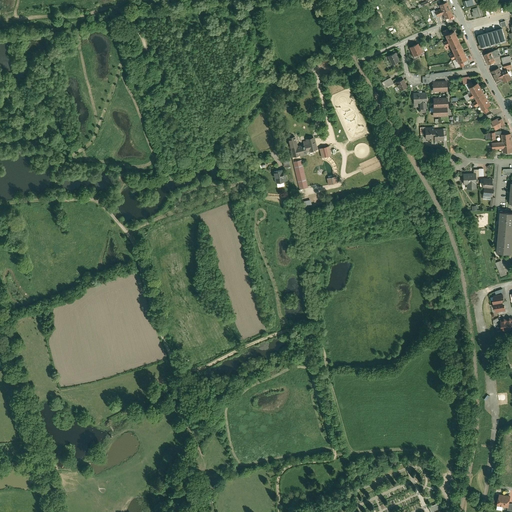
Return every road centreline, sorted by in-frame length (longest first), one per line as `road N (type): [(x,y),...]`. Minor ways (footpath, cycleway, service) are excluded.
road 1 (track): [(0,205),(54,198),(103,206),(134,247),(180,379),(258,340),(312,335),(349,449),(413,449),(440,460),(451,476),(444,511)]
road 2 (track): [(57,511),(0,302)]
road 3 (track): [(54,198),(58,167),(96,134),(148,13)]
road 4 (track): [(148,13),(109,8),(0,20)]
